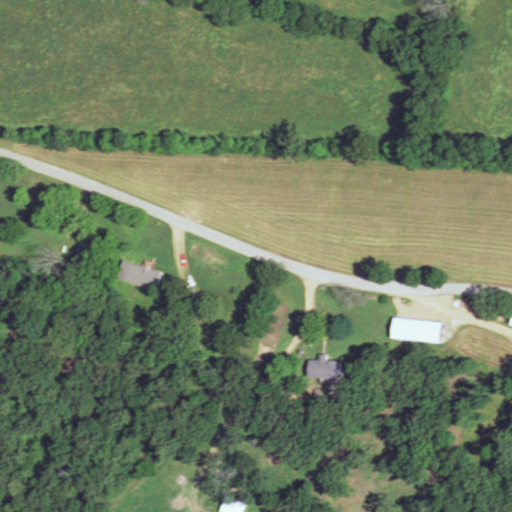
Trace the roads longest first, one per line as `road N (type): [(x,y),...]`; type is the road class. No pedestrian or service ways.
road 1 (residential): [(320,277),(0,157)]
road 2 (residential): [(320,277),(381,294),(511,301)]
